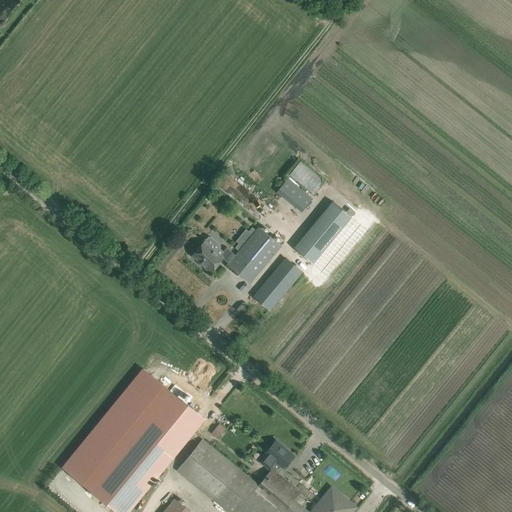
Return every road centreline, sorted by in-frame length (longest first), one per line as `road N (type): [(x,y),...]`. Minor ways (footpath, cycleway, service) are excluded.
road 1 (unclassified): [(420,511),(133,275)]
road 2 (unclassified): [(133,275),(337,26),(343,0)]
road 3 (unclassified): [(133,275),(0,165)]
